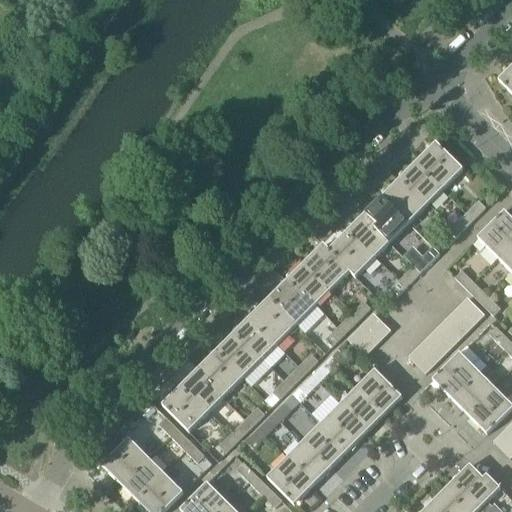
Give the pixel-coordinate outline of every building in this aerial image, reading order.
[(511,69),(498,83),(511,97),(511,69)] [(436,146),(416,165),(444,192),(463,173),(436,146)] [(416,165),(402,180),(429,207),(444,192),(416,165)] [(402,180),(382,199),(409,226),(429,207),(402,180)] [(382,199),(363,218),(390,245),(409,226),(382,199)] [(478,204),(467,215),(474,221),(485,210),(478,204)] [(477,241),(497,262),(511,246),(511,222),(504,214),(477,241)] [(474,221),(467,215),(456,226),(463,233),(474,221)] [(363,218),(346,236),(373,263),(390,245),(363,218)] [(440,242),(447,249),(459,237),(452,230),(440,242)] [(346,236),(329,253),(351,274),(356,279),(373,263),(346,236)] [(511,246),(497,262),(511,276),(511,246)] [(323,247),(303,267),(330,294),(351,274),(329,253),(323,247)] [(425,257),(413,268),(420,275),(432,264),(425,257)] [(303,267),(288,283),(315,310),(330,294),(303,267)] [(420,275),(413,268),(402,280),(409,286),(420,275)] [(454,281),(466,293),(473,286),(461,274),(454,281)] [(288,283),(269,301),(297,328),(315,310),(288,283)] [(386,295),(393,302),(405,290),(398,283),(386,295)] [(470,297),(481,308),(489,301),(477,290),(470,297)] [(269,301),(250,320),(278,347),(297,328),(269,301)] [(489,301),(481,308),(493,319),(500,312),(489,301)] [(467,302),(459,310),(476,327),(484,319),(467,302)] [(363,305),(352,316),(359,323),(370,312),(363,305)] [(459,310),(451,318),(468,335),(476,327),(459,310)] [(359,323),(352,316),(340,327),(347,334),(359,323)] [(373,317),(364,326),(381,343),(390,334),(373,317)] [(451,318),(442,327),(459,344),(468,335),(451,318)] [(250,320),(235,335),(263,362),(278,347),(250,320)] [(364,326),(356,335),(373,352),(381,343),(364,326)] [(442,327),(434,335),(451,352),(459,344),(442,327)] [(325,343),(332,350),(343,338),(336,331),(325,343)] [(489,338),(500,349),(507,342),(496,331),(489,338)] [(235,335),(216,354),(243,381),(263,362),(235,335)] [(373,352),(356,335),(347,343),(364,360),(373,352)] [(434,335),(425,343),(442,360),(451,352),(434,335)] [(511,346),(507,342),(500,349),(511,360),(511,359),(511,346)] [(425,343),(417,352),(434,369),(442,360),(425,343)] [(434,369),(417,352),(408,360),(425,377),(434,369)] [(216,354),(197,373),(224,400),(243,381),(216,354)] [(334,355),(325,365),(332,372),(341,362),(334,355)] [(432,383),(452,403),(479,376),(460,356),(432,383)] [(311,357),(300,368),(307,375),(318,364),(311,357)] [(307,375),(300,368),(288,380),(295,386),(307,375)] [(321,368),(310,380),(317,387),(328,375),(321,368)] [(197,373),(182,388),(209,415),(224,400),(197,373)] [(375,373),(355,394),(382,420),(402,401),(375,373)] [(452,403),(467,418),(494,391),(479,376),(452,403)] [(317,387),(310,380),(299,391),(306,398),(317,387)] [(273,395),(280,402),(291,390),(285,383),(273,395)] [(209,415),(182,388),(162,408),(189,435),(209,415)] [(511,408),(494,391),(467,418),(487,438),(511,412),(511,408)] [(355,394),(339,409),(351,421),(367,436),(382,420),(355,394)] [(141,416),(147,422),(156,413),(150,407),(141,416)] [(284,407),(272,418),(279,425),(291,413),(284,407)] [(339,409),(321,428),(348,455),(367,436),(351,421),(339,409)] [(257,411),(246,422),(253,429),(264,417),(257,411)] [(158,427),(169,439),(176,432),(165,420),(158,427)] [(253,429),(246,422),(235,433),(242,440),(253,429)] [(268,422),(257,433),(264,440),(275,429),(268,422)] [(321,428),(301,447),(329,474),(348,455),(321,428)] [(511,430),(510,428),(501,436),(511,447),(511,430)] [(176,432),(169,439),(181,450),(188,443),(176,432)] [(264,440),(257,433),(246,445),(252,452),(264,440)] [(511,459),(511,447),(501,436),(493,445),(510,462),(511,459)] [(219,449),(226,456),(238,444),(231,437),(219,449)] [(101,469),(121,488),(147,461),(128,442),(101,469)] [(204,459),(192,447),(185,454),(197,466),(204,459)] [(301,447),(286,462),(313,489),(329,474),(301,447)] [(121,488),(136,503),(163,476),(147,461),(121,488)] [(313,489),(286,462),(267,481),(294,508),(313,489)] [(236,473),(247,484),(254,477),(243,466),(236,473)] [(470,468),(453,485),(479,511),(480,511),(500,492),(486,478),(483,482),(470,468)] [(163,476),(136,503),(144,511),(167,511),(183,496),(163,476)] [(254,477),(247,484),(258,495),(265,488),(254,477)] [(479,511),(453,485),(434,504),(442,511),(479,511)] [(181,511),(219,511),(226,505),(207,486),(181,511)] [(281,504),(269,492),(262,500),(274,511),(281,504)]
